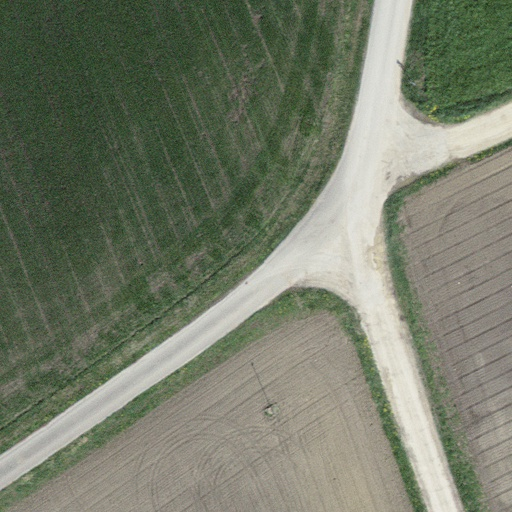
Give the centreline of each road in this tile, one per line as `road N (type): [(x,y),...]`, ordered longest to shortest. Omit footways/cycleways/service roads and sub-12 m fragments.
road 1 (track): [(352,224),(0,478)]
road 2 (track): [(449,511),(352,224)]
road 3 (track): [(352,224),(388,0)]
road 4 (track): [(511,119),(440,153),(352,224)]
